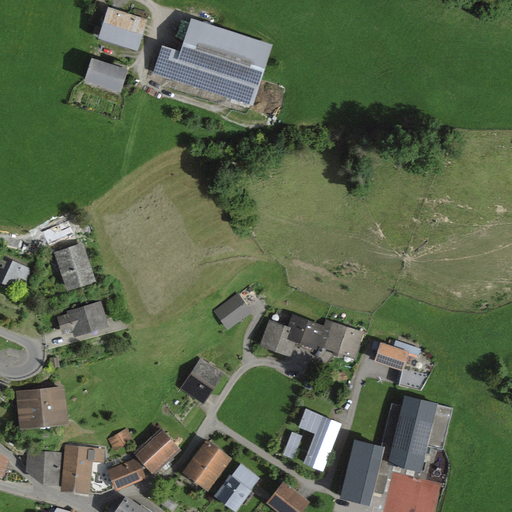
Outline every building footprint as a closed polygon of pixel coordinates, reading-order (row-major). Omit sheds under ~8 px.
[(133,14),(110,7),(104,27),(97,24),(94,33),(102,36),(101,38),(140,50),(150,20),(148,19),(150,13),(135,9),(133,14)] [(184,50),(165,44),(155,72),(254,105),(274,45),(194,19),(184,50)] [(130,70),(94,58),(87,81),(123,93),(130,70)] [(84,243),(56,253),(70,291),(98,281),(84,243)] [(0,281),(15,289),(20,277),(26,266),(2,255),(0,259),(0,281)] [(33,270),(26,266),(20,277),(28,281),(33,270)] [(240,294),(239,293),(215,311),(230,330),(254,312),(248,304),(259,296),(251,286),(240,294)] [(102,300),(68,311),(68,314),(58,317),(64,335),(74,331),(76,337),(110,326),(102,300)] [(286,324),(270,319),(261,346),(293,356),(296,345),(313,350),(314,347),(319,348),(326,325),(293,314),(290,322),(287,321),(286,324)] [(329,320),(320,346),(335,350),(333,355),(344,358),(345,354),(358,358),(366,332),(329,320)] [(395,346),(383,342),(383,344),(375,341),(372,349),(380,352),(377,362),(404,370),(406,371),(406,369),(411,354),(420,357),(422,349),(397,341),(395,346)] [(61,367),(59,357),(51,358),(52,368),(61,367)] [(204,358),(183,389),(206,404),(226,373),(204,358)] [(406,371),(404,370),(400,386),(420,390),(428,374),(406,369),(406,371)] [(67,385),(18,391),(23,430),(72,423),(67,385)] [(440,403),(407,396),(405,405),(392,464),(425,471),(431,447),(444,450),(454,409),(440,406),(440,403)] [(383,445),(358,439),(344,498),(375,505),(378,493),(382,473),(389,474),(392,464),(405,405),(393,402),(383,445)] [(345,423),(308,408),(301,427),(317,433),(305,463),(326,471),(345,423)] [(163,427),(136,452),(157,475),(185,450),(163,427)] [(127,428),(108,439),(116,452),(134,440),(127,428)] [(303,436),(293,432),(284,455),(295,459),(303,436)] [(209,439),(185,472),(210,491),(235,458),(209,439)] [(106,448),(67,446),(63,492),(92,494),(93,475),(94,462),(104,463),(105,463),(106,448)] [(0,478),(6,482),(10,470),(8,469),(11,460),(0,452),(0,478)] [(61,453),(28,452),(28,471),(46,485),(61,485),(61,453)] [(139,457),(109,470),(115,485),(118,491),(148,478),(139,457)] [(94,462),(93,475),(96,475),(95,494),(102,494),(114,489),(114,485),(115,485),(109,470),(108,469),(106,469),(104,465),(104,463),(94,462)] [(233,474),(217,496),(238,511),(255,490),(253,489),(262,478),(243,464),(234,476),(233,474)] [(385,495),(389,474),(382,473),(378,493),(385,495)] [(303,511),(312,501),(286,481),(269,503),(280,511),(303,511)] [(152,511),(129,495),(117,511),(152,511)]
